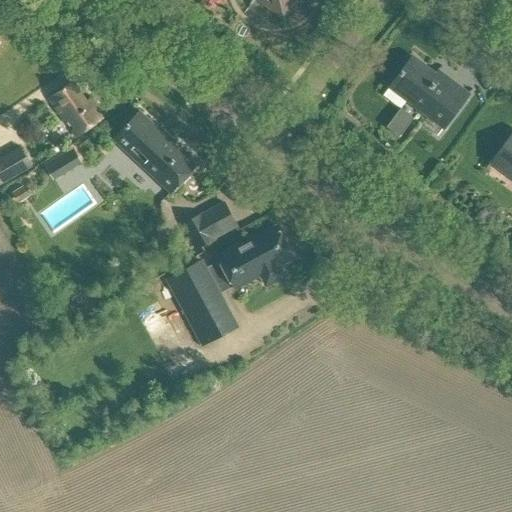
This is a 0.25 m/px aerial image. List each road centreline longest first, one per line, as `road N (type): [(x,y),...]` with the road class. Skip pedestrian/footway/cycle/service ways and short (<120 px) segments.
road 1 (tertiary): [(511,307),(400,240),(268,145)]
road 2 (tertiary): [(268,145),(76,0)]
road 3 (residential): [(268,145),(375,0)]
